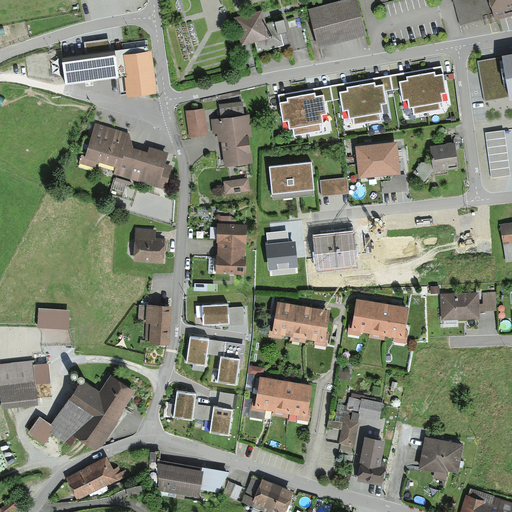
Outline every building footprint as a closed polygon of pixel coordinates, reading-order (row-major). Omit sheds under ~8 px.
[(318,48),(367,36),(357,0),(342,0),(308,9),(318,48)] [(496,19),(511,14),(511,0),(452,0),(459,23),(494,13),(496,19)] [(288,32),(284,20),(267,25),(263,10),(234,18),(241,46),(255,42),(258,52),(283,45),(280,34),(288,32)] [(117,73),(114,51),(111,52),(109,39),(85,43),(87,57),(63,60),(66,80),(117,73)] [(127,98),(157,94),(152,62),(151,52),(148,52),(148,47),(115,51),(119,77),(127,75),(127,77),(124,78),(127,98)] [(511,100),(511,54),(502,56),(510,97),(511,101),(511,100)] [(510,97),(502,56),(477,61),(485,102),(510,97)] [(447,93),(442,66),(390,75),(392,90),(400,89),(402,102),(408,101),(409,108),(412,108),(414,115),(441,110),(440,103),(444,102),(442,94),(447,93)] [(392,90),(390,75),(330,86),(332,101),(340,99),(342,112),(348,111),(349,119),(352,118),(353,124),(381,120),(379,113),(383,113),(381,104),(386,103),(384,91),(392,90)] [(332,101),(330,86),(279,95),(283,122),(288,121),(290,129),(294,128),(295,135),(320,130),(319,123),(322,122),(321,115),(327,114),(324,101),(332,101)] [(218,96),(221,118),(244,115),(243,101),(242,101),(240,91),(218,96)] [(189,137),(207,135),(204,110),(186,112),(189,137)] [(221,141),(225,168),(253,164),(249,138),(253,137),(250,114),(244,115),(221,118),(211,119),(213,134),(217,133),(219,141),(221,141)] [(114,173),(166,190),(174,165),(167,163),(170,153),(150,146),(147,153),(134,148),(130,134),(96,123),(87,151),(85,150),(81,163),(95,167),(97,161),(116,167),(114,173)] [(505,130),(485,133),(491,178),(511,175),(505,130)] [(401,175),(398,142),(356,147),(359,178),(390,175),(401,175)] [(459,169),(456,143),(430,147),(432,161),(422,163),(413,173),(424,181),(433,170),(433,172),(459,169)] [(311,162),(269,166),(272,198),(314,193),(311,162)] [(401,175),(390,175),(391,181),(381,181),(382,193),(407,191),(406,174),(401,175)] [(347,177),(320,180),(322,196),(349,194),(347,177)] [(225,194),(250,191),(248,178),(224,181),(225,194)] [(219,216),(219,224),(236,224),(237,219),(231,219),(231,216),(219,216)] [(449,222),(435,223),(439,256),(480,252),(477,219),(464,220),(449,222)] [(511,221),(500,224),(505,263),(511,262),(511,221)] [(232,274),(246,275),(247,256),(246,256),(246,244),(247,244),(248,224),(236,224),(219,224),(217,224),(216,243),(218,243),(217,254),(216,254),(215,274),(232,274)] [(387,229),(374,231),(378,266),(419,261),(415,226),(402,227),(387,229)] [(133,261),(164,263),(166,240),(156,239),(156,230),(135,229),(133,261)] [(286,242),(289,242),(288,231),(266,233),(268,244),(286,242)] [(326,234),(313,236),(317,271),(358,266),(354,231),(341,232),(326,234)] [(286,242),(268,244),(266,244),(269,270),(298,267),(296,241),(289,242),(286,242)] [(479,293),(441,294),(442,320),(480,319),(480,312),(497,311),(496,292),(482,292),(483,304),(480,304),(479,293)] [(362,332),(370,334),(375,302),(357,299),(353,321),(349,320),(347,334),(361,337),(362,332)] [(288,337),(293,305),(277,302),(273,331),(269,331),(268,337),(282,339),(283,336),(288,337)] [(375,302),(370,334),(369,338),(384,340),(385,337),(390,305),(375,302)] [(149,344),(170,345),(173,306),(139,304),(138,323),(145,323),(144,340),(149,340),(149,344)] [(228,304),(196,305),(197,317),(203,316),(204,324),(220,323),(229,323),(228,308),(228,304)] [(306,339),(307,339),(312,308),(293,305),(288,337),(291,337),(291,340),(305,343),(306,339)] [(409,308),(390,305),(385,337),(393,338),(393,341),(406,343),(409,330),(405,330),(409,308)] [(229,323),(220,323),(220,327),(244,325),(243,307),(228,308),(229,323)] [(69,311),(39,308),(38,326),(68,328),(69,311)] [(330,311),(312,308),(307,339),(315,341),(314,345),(328,347),(330,333),(327,333),(330,311)] [(209,339),(191,336),(187,362),(193,363),(192,368),(205,370),(207,355),(209,340),(209,339)] [(209,340),(207,355),(221,357),(240,359),(239,368),(242,368),(245,344),(209,340)] [(240,359),(221,357),(218,380),(236,383),(239,368),(240,359)] [(33,360),(0,363),(0,389),(2,410),(38,406),(36,384),(34,365),(33,360)] [(48,364),(34,365),(36,384),(50,382),(48,364)] [(264,368),(249,366),(248,372),(263,375),(264,368)] [(103,446),(136,391),(111,375),(100,392),(84,381),(50,424),(40,417),(29,433),(44,444),(52,433),(71,447),(77,438),(95,450),(103,446)] [(266,411),(272,412),(277,380),(260,377),(256,399),(252,398),(250,411),(265,413),(266,411)] [(289,415),(295,383),(277,380),(272,412),(273,412),(273,415),(288,418),(288,415),(289,415)] [(295,383),(289,415),(298,416),(297,420),(309,422),(312,408),(309,408),(313,386),(295,383)] [(196,393),(177,391),(176,403),(169,402),(168,414),(174,415),(174,416),(192,419),(195,399),(196,393)] [(220,392),(218,407),(233,409),(235,410),(237,395),(220,392)] [(353,412),(359,413),(362,398),(364,399),(365,396),(352,394),(352,398),(349,398),(347,411),(353,412)] [(379,420),(383,403),(364,399),(362,398),(359,413),(360,414),(360,416),(379,420)] [(212,421),(214,407),(198,404),(198,400),(195,399),(192,419),(212,421)] [(218,407),(214,407),(212,421),(210,432),(229,435),(233,409),(218,407)] [(340,450),(353,452),(359,422),(358,422),(360,416),(360,414),(359,413),(353,412),(352,416),(345,414),(343,423),(342,430),(339,443),(341,444),(340,450)] [(328,427),(342,430),(343,423),(329,420),(328,427)] [(385,441),(365,437),(360,463),(361,463),(358,481),(382,486),(386,464),(381,463),(385,441)] [(454,470),(458,445),(426,439),(421,464),(454,470)] [(410,461),(420,462),(422,451),(412,449),(410,461)] [(114,470),(108,457),(65,478),(76,500),(78,498),(79,500),(129,475),(126,469),(120,472),(118,467),(114,470)] [(201,471),(159,464),(159,491),(198,498),(200,490),(203,472),(201,471)] [(202,468),(201,471),(203,472),(200,490),(218,492),(229,472),(202,468)] [(286,511),(295,493),(263,478),(261,481),(253,478),(242,502),(263,511),(286,511)] [(241,501),(246,488),(229,481),(223,494),(241,501)] [(141,485),(126,489),(128,497),(143,493),(141,485)] [(459,511),(511,511),(511,502),(494,497),(495,496),(470,488),(468,495),(465,494),(459,511)] [(0,511),(11,511),(20,505),(13,497),(0,507),(0,511)]
